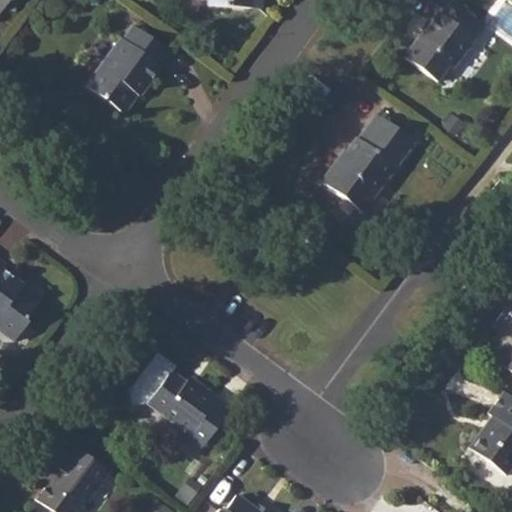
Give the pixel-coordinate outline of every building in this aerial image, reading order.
[(0,0),(0,12),(9,1),(16,0),(0,0)] [(207,0),(207,6),(252,9),(252,0),(207,0)] [(260,9),(260,0),(252,0),(252,9),(260,9)] [(472,38),(483,24),(451,0),(440,15),(438,14),(417,41),(416,40),(403,57),(437,82),(449,66),(453,69),(474,40),(472,38)] [(158,66),(168,52),(133,27),(123,41),(121,39),(86,87),(122,114),(137,95),(135,93),(143,83),(147,85),(160,68),(158,66)] [(135,93),(137,95),(141,97),(148,87),(147,85),(143,83),(135,93)] [(362,213),(414,143),(375,115),(357,139),(355,138),(344,153),(348,156),(342,164),(336,160),(320,182),(362,213)] [(4,266),(0,262),(0,332),(13,342),(27,323),(25,321),(38,303),(20,289),(22,285),(1,270),(4,266)] [(175,367),(156,353),(128,391),(131,407),(147,404),(188,435),(182,443),(197,453),(228,412),(214,402),(217,398),(201,386),(202,386),(199,384),(195,389),(186,382),(185,383),(171,372),(175,367)] [(511,398),(503,392),(487,414),(495,420),(485,434),(480,434),(479,434),(468,449),(505,476),(511,466),(511,398)] [(87,503),(109,473),(69,444),(58,458),(61,460),(49,475),(52,477),(35,501),(49,511),(76,511),(84,501),(87,503)] [(257,511),(235,495),(222,511),(220,511),(218,510),(216,511),(257,511)]
